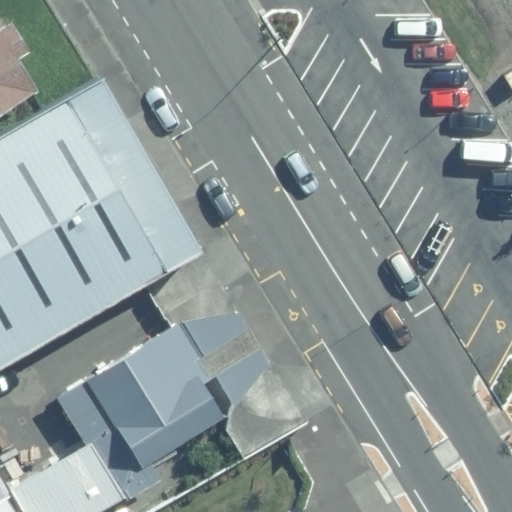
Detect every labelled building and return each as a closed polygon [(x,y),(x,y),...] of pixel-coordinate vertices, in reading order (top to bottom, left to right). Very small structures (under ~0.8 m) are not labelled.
[(0,108),(46,82),(25,47),(34,40),(15,12),(3,18),(0,13),(0,108)] [(93,83),(0,136),(0,359),(195,249),(93,83)] [(89,444),(14,489),(27,511),(106,511),(161,481),(157,466),(229,422),(270,370),(237,314),(182,324),(58,398),(89,444)] [(0,382),(0,402),(27,389),(18,372),(0,382)] [(18,511),(0,480),(0,511),(18,511)]
